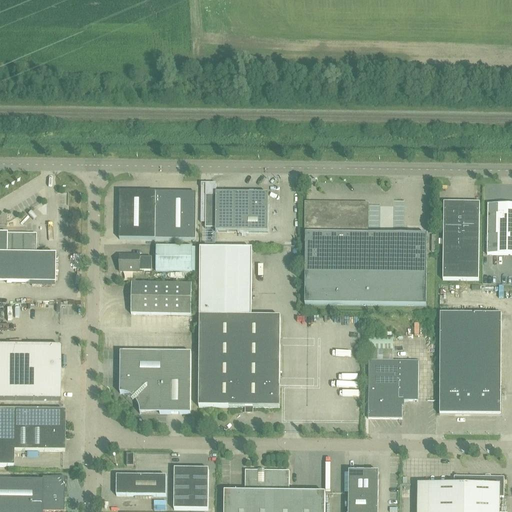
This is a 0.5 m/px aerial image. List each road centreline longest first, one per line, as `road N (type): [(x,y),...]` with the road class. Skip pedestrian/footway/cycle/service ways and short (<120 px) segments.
road 1 (unclassified): [(511,443),(92,439)]
road 2 (unclassified): [(511,169),(96,161)]
road 3 (unclassified): [(92,439),(96,161)]
